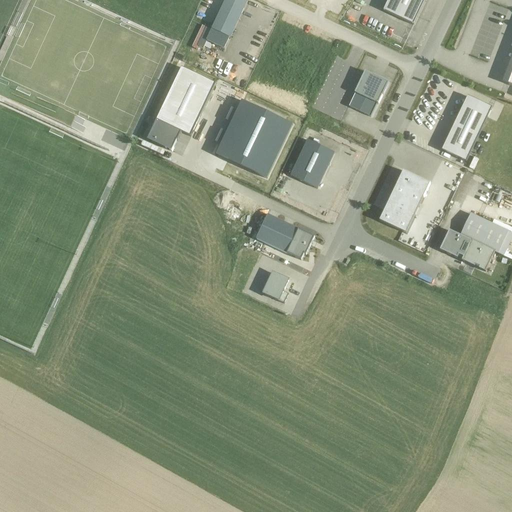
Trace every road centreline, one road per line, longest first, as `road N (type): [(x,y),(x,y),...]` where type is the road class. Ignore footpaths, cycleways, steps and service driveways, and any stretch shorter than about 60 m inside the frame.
road 1 (unclassified): [(345,232),(144,144)]
road 2 (unclassified): [(415,72),(345,232)]
road 3 (unclassified): [(415,72),(270,0)]
